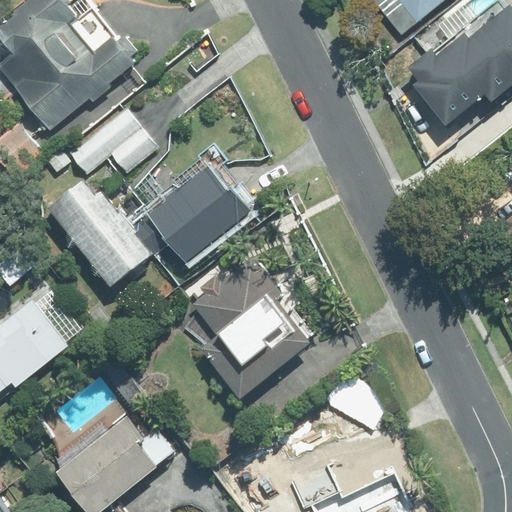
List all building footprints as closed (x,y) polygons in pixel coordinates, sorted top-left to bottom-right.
[(0,64),(54,131),(140,63),(135,57),(141,51),(129,36),(122,41),(116,34),(99,48),(78,21),(88,14),(76,0),(29,0),(18,9),(20,12),(0,28),(0,42),(9,55),(0,62),(0,64)] [(447,0),(400,0),(418,22),(447,0)] [(439,46),(409,69),(453,126),(490,98),(495,105),(511,92),(511,0),(506,0),(441,50),(439,46)] [(92,170),(113,153),(128,172),(165,144),(150,125),(130,99),(72,144),(92,170)] [(114,286),(158,254),(159,255),(175,242),(191,262),(260,210),(241,185),(244,183),(229,164),(235,159),(220,140),(201,155),(204,159),(166,189),(162,185),(128,212),(96,171),(52,204),(114,286)] [(27,243),(0,263),(0,270),(12,286),(42,263),(27,243)] [(323,335),(257,254),(194,304),(185,326),(244,399),(323,335)] [(0,396),(16,384),(19,388),(74,346),(36,296),(0,323),(0,396)] [(134,410),(58,469),(91,511),(104,511),(182,453),(160,425),(152,432),(134,410)] [(398,511),(402,510),(384,473),(363,483),(346,451),(309,470),(312,475),(301,481),(264,435),(219,470),(252,511),(398,511)] [(15,511),(0,491),(0,511),(15,511)]
